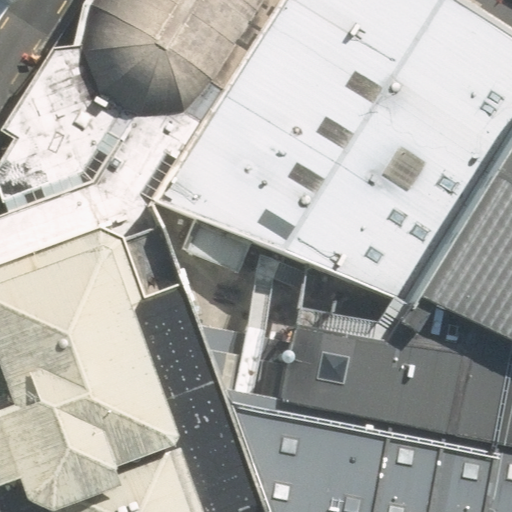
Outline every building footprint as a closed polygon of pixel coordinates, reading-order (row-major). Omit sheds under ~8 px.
[(0,0),(0,7),(5,11),(12,0),(0,0)] [(0,511),(255,511),(209,388),(169,283),(142,210),(148,201),(218,93),(279,0),(78,0),(77,3),(71,44),(52,46),(0,125),(0,130),(10,137),(0,153),(0,209),(2,214),(0,215),(0,511)] [(148,201),(402,298),(511,124),(511,43),(439,0),(279,0),(218,93),(148,201)] [(511,124),(402,298),(511,348),(511,124)] [(511,348),(402,298),(148,201),(142,210),(169,283),(209,388),(511,451),(511,348)] [(511,511),(511,451),(209,388),(255,511),(511,511)]
